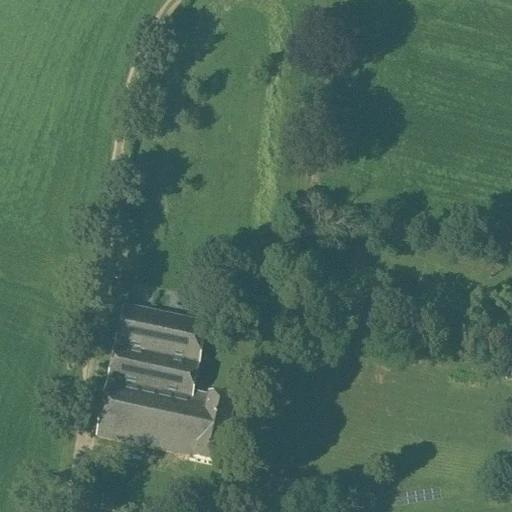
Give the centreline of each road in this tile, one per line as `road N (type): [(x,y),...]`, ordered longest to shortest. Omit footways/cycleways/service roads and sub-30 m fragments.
road 1 (unclassified): [(228,511),(266,493),(283,461),(337,0)]
road 2 (unclassified): [(107,303),(153,31),(176,0)]
road 3 (unclassified): [(74,504),(107,303)]
